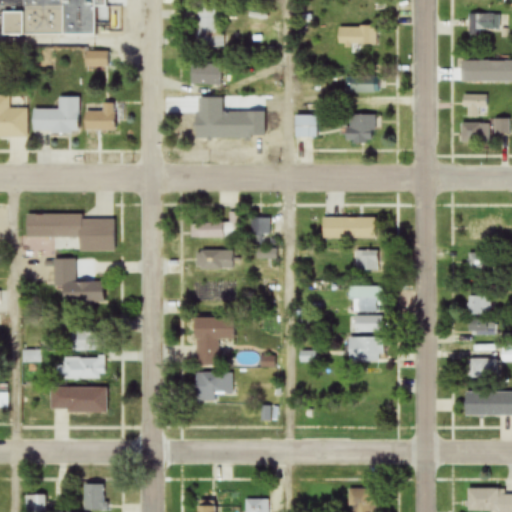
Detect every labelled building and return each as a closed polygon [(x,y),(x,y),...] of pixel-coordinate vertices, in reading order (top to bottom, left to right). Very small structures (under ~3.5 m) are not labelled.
[(65,0),(0,0),(0,36),(66,36),(65,0)] [(83,0),(83,17),(120,17),(119,0),(83,0)] [(221,9),(196,8),(195,47),(220,47),(221,9)] [(501,15),(470,15),(470,32),(501,32),(501,15)] [(339,28),(339,46),(377,46),(377,28),(339,28)] [(87,53),(87,68),(111,68),(111,53),(87,53)] [(461,83),(511,82),(511,61),(461,61),(461,83)] [(192,86),(222,86),(222,64),(192,64),(192,86)] [(351,77),(351,94),(376,94),(376,77),(351,77)] [(488,111),(488,96),(464,96),(464,118),(480,118),(480,111),(488,111)] [(0,139),(28,139),(28,110),(11,110),(11,97),(0,97),(0,139)] [(80,99),(60,99),(60,111),(34,111),(34,135),(80,135),(80,99)] [(104,113),(86,113),(86,132),(118,132),(118,105),(104,105),(104,113)] [(348,145),(375,145),(375,116),(348,116),(348,145)] [(318,138),(318,117),(296,117),(296,138),(318,138)] [(222,118),(189,118),(189,139),(222,139),(222,118)] [(461,145),(490,145),(490,125),(461,125),(461,145)] [(192,239),(244,239),(244,213),(229,213),(229,224),(192,224),(192,239)] [(84,216),(27,216),(27,239),(79,239),(79,253),(115,253),(115,221),(84,221),(84,216)] [(271,219),(252,219),(252,238),(271,238),(271,219)] [(499,221),(469,221),(469,241),(499,241),(499,221)] [(279,261),(279,249),(258,248),(257,260),(279,261)] [(356,250),(356,274),(379,274),(379,250),(356,250)] [(234,251),(197,251),(197,271),(234,271),(234,251)] [(469,255),(469,274),(491,274),(491,255),(469,255)] [(77,283),(77,260),(55,260),(55,289),(64,289),(64,307),(106,306),(105,283),(77,283)] [(384,314),(384,288),(350,288),(350,314),(384,314)] [(470,317),(492,317),(492,298),(469,298),(470,317)] [(352,334),(384,334),(384,317),(352,317),(352,334)] [(219,367),(219,340),(234,340),(234,319),(196,319),(196,367),(219,367)] [(496,320),(469,320),(469,337),(496,337),(496,320)] [(68,353),(101,353),(101,332),(68,332),(68,353)] [(383,338),(348,338),(348,364),(383,364),(383,338)] [(502,364),(511,364),(511,348),(502,349),(502,364)] [(65,382),(102,382),(102,360),(65,360),(65,382)] [(497,360),(469,360),(469,379),(497,379),(497,360)] [(217,404),(217,396),(235,396),(235,374),(197,374),(197,404),(217,404)] [(51,389),(51,415),(107,415),(107,389),(51,389)] [(0,417),(10,417),(10,391),(0,391),(0,417)] [(511,393),(466,393),(466,417),(511,417),(511,393)] [(356,424),(378,424),(378,404),(356,404),(356,424)] [(106,485),(85,485),(85,511),(106,511),(106,485)] [(349,511),(376,511),(376,490),(349,490),(349,511)] [(507,511),(506,511),(511,511),(511,492),(467,492),(468,511),(507,511)] [(48,511),(48,497),(27,497),(27,511),(48,511)] [(269,511),(269,500),(246,500),(245,511),(269,511)]
